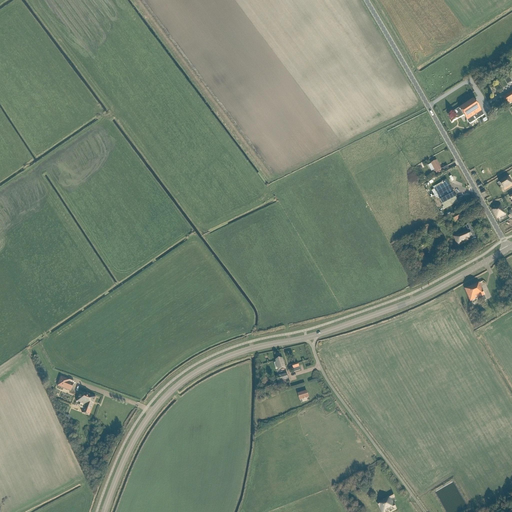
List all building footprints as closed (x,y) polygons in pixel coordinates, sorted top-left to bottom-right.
[(508,105),(511,102),(511,91),(503,97),(508,105)] [(467,121),(481,111),(473,99),(459,108),(459,109),(464,116),(467,121)] [(452,123),(464,116),(459,109),(453,112),(454,113),(448,116),(451,120),(450,120),(452,123)] [(484,115),(481,111),(467,121),(470,125),(484,115)] [(437,161),(431,164),(437,175),(441,173),(440,171),(442,170),(437,161)] [(511,182),(508,177),(499,182),(504,191),(511,186),(511,182)] [(448,182),(434,190),(445,210),(459,203),(448,182)] [(500,206),(491,211),(496,220),(505,215),(500,206)] [(458,214),(452,217),(455,223),(461,219),(458,214)] [(467,231),(453,237),(457,247),(476,239),(470,225),(465,227),(467,231)] [(474,300),(484,296),(480,287),(481,287),(479,284),(473,286),(475,290),(471,292),(474,300)] [(465,290),(470,302),(474,300),(471,292),(475,290),(473,286),(465,290)] [(282,359),(276,361),(276,363),(274,364),(276,369),(278,369),(279,371),(285,369),(282,359)] [(298,363),(292,365),(294,372),(300,371),(298,363)] [(286,374),(276,377),(279,386),(289,383),(286,374)] [(70,391),(72,386),(68,384),(69,380),(61,377),(57,386),(70,391)] [(80,392),(76,402),(80,404),(85,406),(82,414),(89,416),(96,398),(80,392)] [(307,392),(298,394),(300,400),(309,398),(307,392)] [(394,494),(377,503),(381,511),(390,511),(396,509),(391,499),(395,497),(394,494)]
